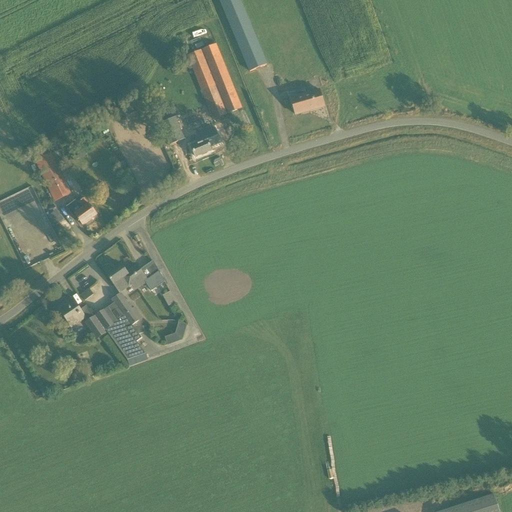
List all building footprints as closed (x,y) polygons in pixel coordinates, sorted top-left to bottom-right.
[(267,65),(239,0),(219,0),(249,73),(267,65)] [(292,56),(306,53),(303,41),(289,45),(292,56)] [(216,45),(202,51),(215,82),(213,83),(201,51),(188,56),(213,120),(226,115),(215,87),(216,86),(227,114),(241,109),(216,45)] [(319,91),(291,99),(295,115),(324,107),(319,91)] [(175,118),(161,123),(170,145),(184,139),(175,118)] [(197,143),(191,146),(191,149),(195,158),(211,151),(210,147),(220,143),(215,129),(195,137),(197,143)] [(70,194),(50,154),(36,161),(55,201),(70,194)] [(91,208),(84,198),(77,203),(81,209),(74,214),(83,226),(96,216),(91,208)] [(144,276),(137,266),(126,273),(121,265),(106,275),(113,285),(114,285),(118,292),(127,286),(128,287),(133,284),(137,289),(146,283),(142,277),(144,276)] [(85,301),(93,294),(89,289),(81,296),(85,301)] [(168,306),(175,302),(170,292),(163,296),(168,306)] [(131,310),(121,294),(114,299),(117,302),(96,317),(128,360),(145,354),(137,342),(142,338),(139,334),(144,333),(142,327),(147,326),(141,319),(142,318),(135,307),(131,310)] [(77,307),(72,299),(58,308),(62,314),(58,316),(58,320),(60,323),(65,324),(67,322),(71,327),(84,318),(87,321),(85,323),(97,340),(106,334),(86,307),(80,311),(77,307)] [(175,334),(165,338),(168,346),(183,340),(187,325),(179,321),(175,334)] [(145,354),(128,360),(130,367),(148,361),(148,360),(145,354)] [(498,511),(493,495),(434,511),(433,511),(498,511)]
